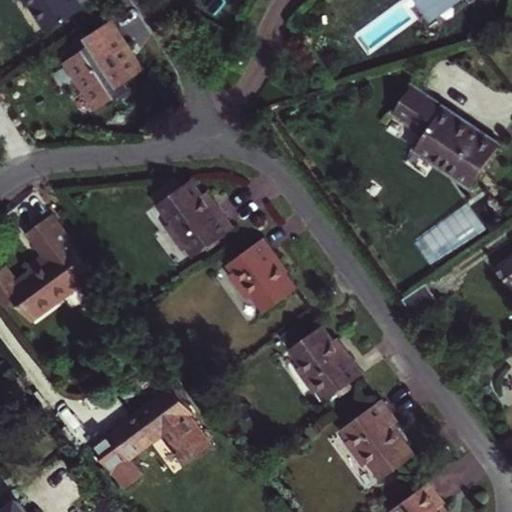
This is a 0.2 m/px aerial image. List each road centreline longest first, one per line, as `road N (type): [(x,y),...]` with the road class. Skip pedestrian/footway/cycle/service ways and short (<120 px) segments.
road 1 (residential): [(202,146),(240,147),(283,176),(511,483)]
road 2 (residential): [(0,190),(45,165),(202,146)]
road 3 (residential): [(202,146),(249,88),(288,0)]
road 4 (residential): [(202,146),(193,84),(144,0)]
